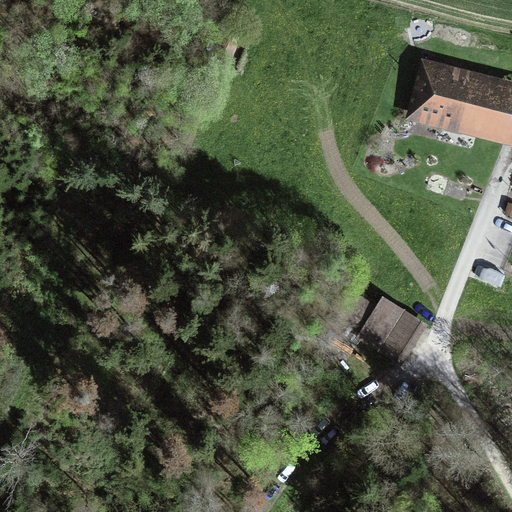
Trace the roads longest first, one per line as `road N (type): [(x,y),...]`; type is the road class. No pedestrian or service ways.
road 1 (track): [(0,442),(62,251),(59,163),(43,94),(48,48),(75,0)]
road 2 (track): [(496,179),(442,320),(443,370),(511,489)]
